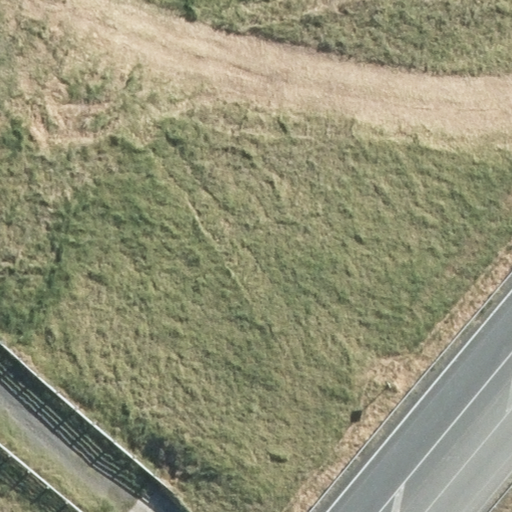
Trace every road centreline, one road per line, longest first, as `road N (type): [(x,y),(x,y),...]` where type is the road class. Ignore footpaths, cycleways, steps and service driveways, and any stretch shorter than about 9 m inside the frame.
road 1 (trunk): [(235,511),(511,206)]
road 2 (track): [(0,372),(169,511)]
road 3 (unclassified): [(385,511),(511,364)]
road 4 (trunk): [(454,407),(369,511)]
road 5 (trunk): [(454,407),(384,511)]
